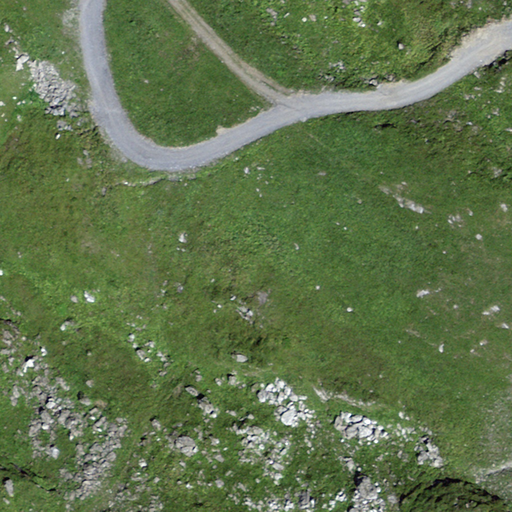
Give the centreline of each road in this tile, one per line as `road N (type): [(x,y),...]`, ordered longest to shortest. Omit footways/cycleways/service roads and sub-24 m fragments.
road 1 (track): [(92,0),(95,49),(118,131),(157,159),(184,162),(314,106),(413,93),(511,39)]
road 2 (track): [(177,0),(292,114)]
